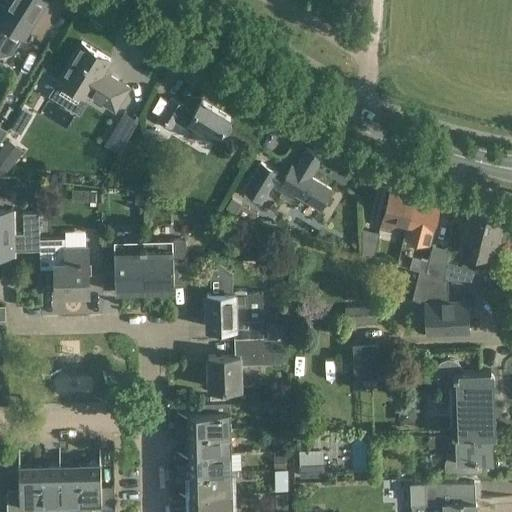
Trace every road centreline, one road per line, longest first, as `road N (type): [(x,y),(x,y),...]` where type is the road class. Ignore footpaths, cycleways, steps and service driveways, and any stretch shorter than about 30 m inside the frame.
road 1 (secondary): [(357,117),(164,0)]
road 2 (secondary): [(511,171),(472,164),(357,117)]
road 3 (residential): [(0,427),(149,423)]
